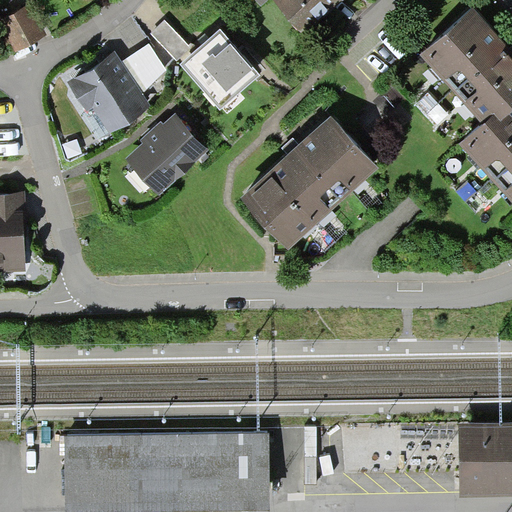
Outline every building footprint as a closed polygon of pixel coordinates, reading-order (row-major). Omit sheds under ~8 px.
[(279,0),(306,29),(338,0),(260,0),(264,4),(267,0),(279,0)] [(16,46),(43,30),(29,5),(2,21),(16,46)] [(511,101),(511,49),(503,39),(472,6),(421,52),(487,124),(511,101)] [(155,29),(180,57),(194,44),(170,16),(155,29)] [(230,102),(261,71),(219,27),(187,57),(230,102)] [(103,133),(149,103),(115,50),(68,79),(103,133)] [(511,196),(511,101),(487,124),(465,145),(511,196)] [(287,246),(378,163),(331,112),(296,145),(240,195),(287,246)] [(128,157),(162,193),(210,148),(176,113),(128,157)] [(0,270),(27,269),(22,196),(3,198),(0,197),(0,270)] [(511,420),(458,422),(460,493),(511,492),(511,420)] [(268,509),(267,435),(67,438),(68,511),(268,509)]
